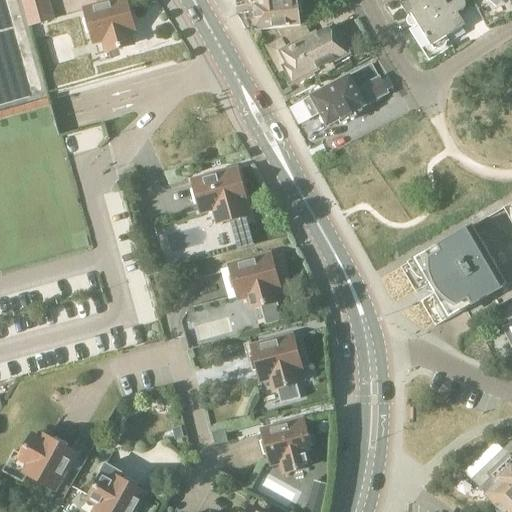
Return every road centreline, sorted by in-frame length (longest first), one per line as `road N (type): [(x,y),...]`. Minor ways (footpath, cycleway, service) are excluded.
road 1 (secondary): [(192,0),(322,225),(371,355)]
road 2 (secondary): [(358,511),(372,441),(371,355)]
road 3 (residential): [(511,388),(420,354),(371,355)]
